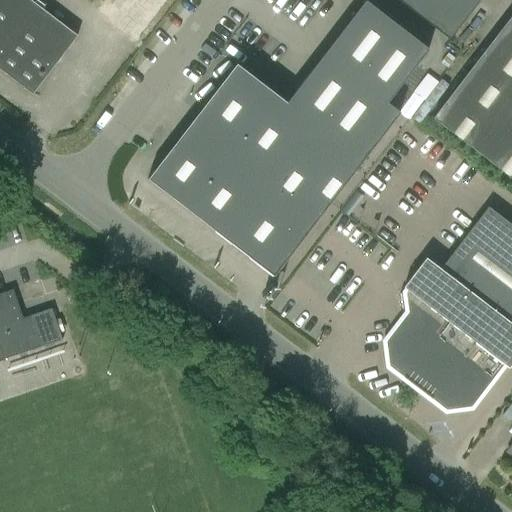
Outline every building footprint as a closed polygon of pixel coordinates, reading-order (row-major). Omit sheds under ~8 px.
[(77,36),(30,0),(0,0),(0,69),(32,94),(77,36)] [(365,0),(286,102),(237,63),(147,179),(273,276),(400,113),(387,103),(429,49),(365,0)] [(397,0),(449,40),(479,0),(397,0)] [(511,11),(430,117),(511,180),(511,11)] [(504,365),(508,368),(511,362),(511,225),(488,207),(440,269),(426,258),(403,287),(406,289),(405,290),(407,291),(410,309),(385,341),(388,366),(446,411),(471,407),(504,365)] [(42,347),(61,341),(61,339),(51,310),(22,320),(17,306),(12,291),(0,295),(0,361),(4,360),(4,358),(42,346),(42,347)]
